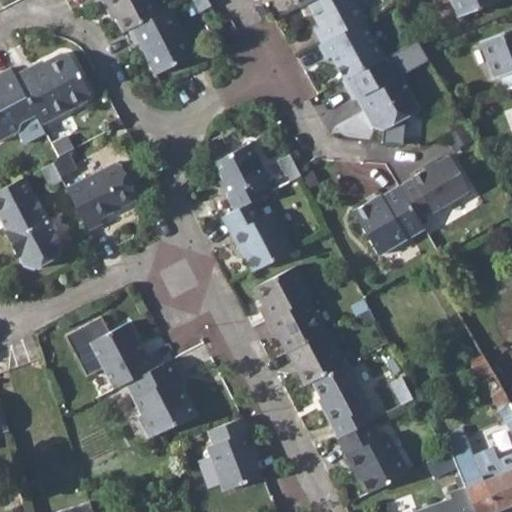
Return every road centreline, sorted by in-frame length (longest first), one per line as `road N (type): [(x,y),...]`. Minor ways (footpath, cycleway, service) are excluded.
road 1 (residential): [(329,511),(185,246)]
road 2 (residential): [(0,30),(38,12),(88,35),(136,117),(169,126)]
road 3 (residential): [(185,246),(28,317),(0,305)]
road 4 (residential): [(273,70),(318,150),(404,159)]
road 5 (residential): [(169,126),(185,246)]
